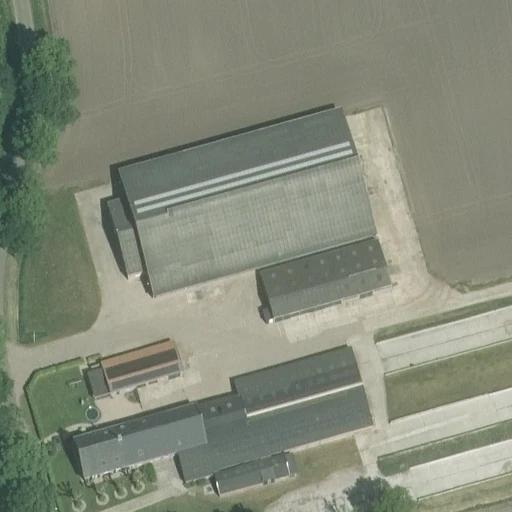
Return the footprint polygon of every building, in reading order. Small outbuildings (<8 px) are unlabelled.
[(378,240),(342,113),(118,175),(126,202),(107,208),(127,281),(146,276),(154,303),(378,240)] [(337,308),(391,293),(377,244),(323,259),(337,308)] [(511,313),(447,333),(454,356),(511,338),(511,313)] [(426,342),(374,351),(379,375),(431,366),(426,342)] [(111,398),(183,376),(174,345),(102,367),(111,398)] [(269,457),(333,439),(374,428),(351,349),(309,361),(310,363),(234,384),(238,399),(75,445),(85,483),(178,457),(186,485),(214,477),(220,498),(239,493),(289,478),(283,458),(270,461),(269,457)] [(501,423),(511,420),(511,391),(495,395),(501,423)]
